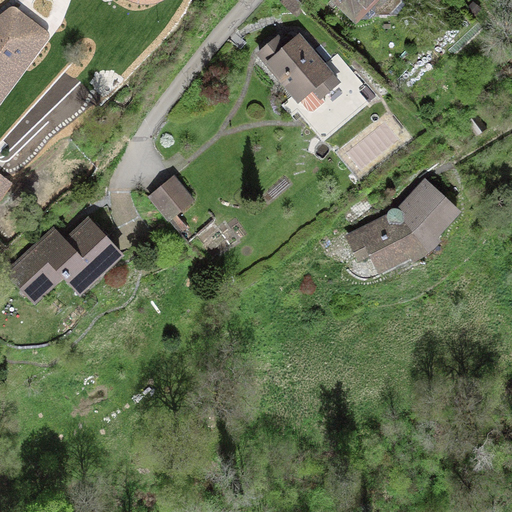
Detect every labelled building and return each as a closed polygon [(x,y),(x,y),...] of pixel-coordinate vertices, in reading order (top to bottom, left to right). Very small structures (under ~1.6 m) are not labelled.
[(359,17),(360,19),(368,18),(373,13),(391,14),(401,3),(401,0),(334,0),(355,20),(359,17)] [(326,64),(322,67),(298,38),(292,42),(289,38),(281,44),(277,39),(259,54),(293,95),(281,105),(287,113),(294,108),(322,141),(366,105),(357,94),(364,88),(337,55),(332,59),(321,46),(316,51),(326,64)] [(169,220),(192,201),(173,178),(150,197),(169,220)] [(457,212),(427,183),(399,213),(396,211),(392,211),(389,217),(348,238),(359,259),(370,253),(378,269),(410,252),(413,259),(426,251),(437,241),(433,238),(457,212)] [(7,274),(33,302),(62,275),(78,293),(120,255),(89,221),(66,242),(63,240),(54,248),(45,239),(7,274)]
